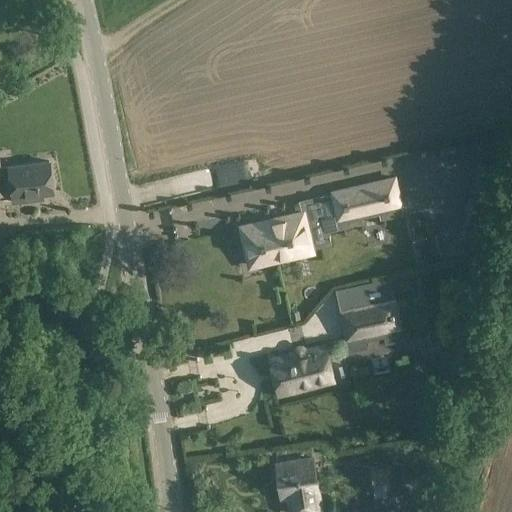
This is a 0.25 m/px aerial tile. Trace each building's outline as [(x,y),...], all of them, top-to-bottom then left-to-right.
[(9,166),(14,202),(39,199),(39,194),(53,192),(49,161),(9,166)] [(332,192),(338,218),(401,204),(395,178),(332,192)] [(241,227),(250,265),(312,251),(303,213),(241,227)] [(374,258),(381,247),(371,240),(363,250),(374,258)] [(399,326),(394,301),(349,310),(349,312),(344,313),(349,336),(354,335),(399,326)] [(326,345),(270,360),(279,395),(335,381),(326,345)] [(335,386),(317,388),(318,399),(337,397),(335,386)] [(385,427),(339,427),(339,451),(385,451),(385,427)] [(289,498),(291,511),(305,511),(321,510),(313,459),(277,463),(282,499),(289,498)] [(398,511),(397,503),(374,506),(346,510),(346,511),(398,511)]
